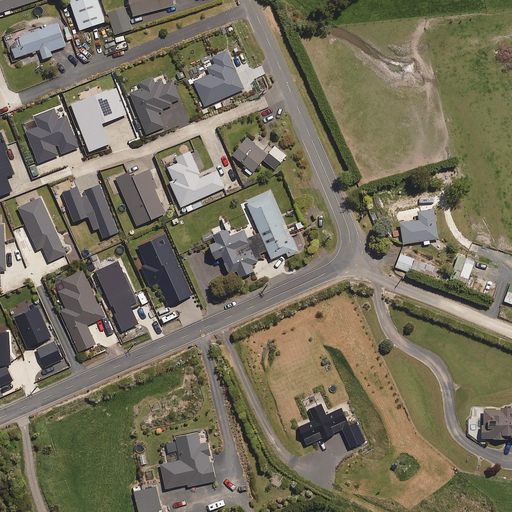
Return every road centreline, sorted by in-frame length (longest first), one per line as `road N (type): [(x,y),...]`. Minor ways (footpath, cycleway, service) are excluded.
road 1 (tertiary): [(83,381),(346,257)]
road 2 (residential): [(253,11),(16,106)]
road 3 (residential): [(290,92),(72,182)]
road 4 (unclassified): [(511,331),(346,257)]
road 5 (tertiary): [(346,257),(347,225),(290,92)]
